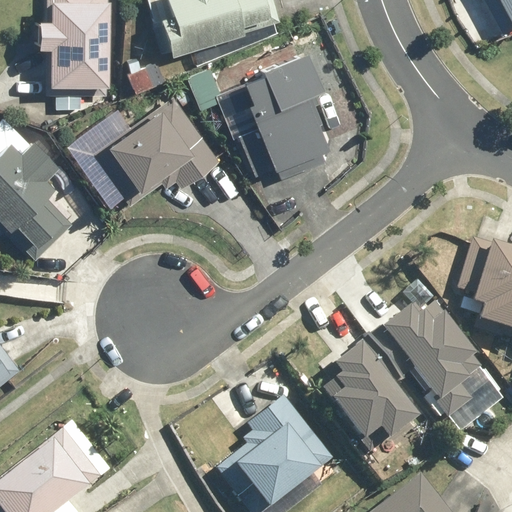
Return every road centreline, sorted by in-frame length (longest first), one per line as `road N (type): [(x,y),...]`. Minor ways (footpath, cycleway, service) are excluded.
road 1 (residential): [(158,331),(195,327),(256,301),(471,134)]
road 2 (residential): [(382,0),(404,53),(471,134)]
